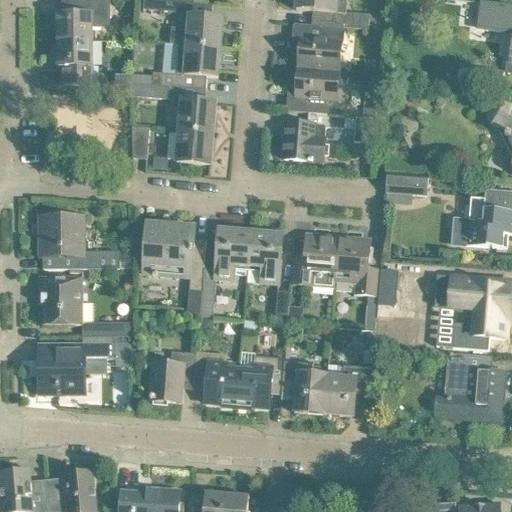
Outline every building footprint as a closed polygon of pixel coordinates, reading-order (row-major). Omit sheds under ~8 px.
[(110,0),(62,0),(62,11),(67,11),(67,16),(58,16),(59,43),(93,42),(93,29),(111,28),(110,0)] [(297,0),(296,12),(321,14),(320,28),(339,30),(370,32),(371,15),(346,13),(347,0),(297,0)] [(511,5),(480,2),(466,0),(448,0),(445,23),(476,30),(511,34),(511,45),(511,55),(511,5)] [(173,3),(145,1),(144,11),(191,16),(191,17),(182,17),(181,32),(172,31),(170,45),(187,47),(221,50),(223,20),(212,19),(213,6),(194,4),(173,3)] [(338,43),(339,30),(320,28),(295,26),(293,55),(292,55),(291,56),(301,56),(299,70),(339,73),(342,43),(338,43)] [(93,86),(93,42),(59,43),(59,69),(67,68),(67,74),(63,74),(63,87),(93,86)] [(218,80),(221,50),(187,47),(186,63),(179,63),(177,76),(154,74),(154,78),(132,76),(132,86),(206,93),(207,79),(218,80)] [(337,103),(339,73),(299,70),(298,84),(289,83),(289,84),(290,84),(288,113),(309,115),(332,117),(333,103),(337,103)] [(475,71),(473,86),(504,90),(506,75),(475,71)] [(132,86),(132,76),(131,77),(116,77),(116,86),(132,86)] [(205,104),(206,93),(132,86),(132,98),(171,102),(182,103),(180,133),(214,136),(216,105),(205,104)] [(511,107),(510,107),(503,105),(493,111),(489,120),(493,126),(502,129),(505,128),(511,141),(511,107)] [(375,146),(377,126),(378,120),(332,117),(309,115),(308,127),(287,125),(284,161),(324,165),(327,130),(355,132),(354,144),(375,146)] [(151,131),(133,129),(134,161),(148,162),(151,131)] [(211,167),(214,136),(180,133),(177,164),(211,167)] [(389,175),(387,195),(428,198),(430,178),(389,175)] [(511,193),(500,193),(486,192),(486,201),(472,200),(470,221),(454,220),(452,246),(503,251),(505,236),(511,236),(511,193)] [(44,272),(121,271),(129,271),(129,263),(121,263),(121,253),(86,254),(85,218),(39,218),(40,260),(44,260),(44,272)] [(148,226),(147,246),(144,276),(191,280),(190,292),(186,292),(184,318),(201,319),(203,287),(207,242),(195,241),(196,230),(148,226)] [(249,268),(252,235),(220,232),(216,282),(233,283),(235,267),(249,268)] [(284,237),(252,235),(249,268),(250,268),(248,284),(280,287),(284,237)] [(335,291),(336,285),(339,242),(307,239),(306,259),(294,258),(291,292),(314,294),(315,289),(335,291)] [(371,245),(339,242),(336,285),(355,287),(354,297),(369,298),(366,332),(376,333),(380,289),(381,272),(369,271),(371,245)] [(399,273),(381,272),(380,289),(398,290),(399,273)] [(83,280),(60,280),(40,280),(40,299),(45,299),(45,328),(83,328),(83,325),(83,306),(83,280)] [(508,319),(508,312),(509,304),(511,304),(511,291),(479,288),(479,282),(459,280),(457,310),(475,312),(473,338),(506,340),(507,320),(510,320),(510,319),(508,319)] [(217,288),(203,287),(201,319),(214,320),(217,288)] [(288,326),(290,308),(291,294),(279,292),(276,325),(288,326)] [(201,320),(200,332),(208,333),(212,329),(213,321),(201,320)] [(134,325),(83,325),(83,328),(83,340),(134,340),(134,325)] [(99,366),(99,362),(118,362),(118,355),(134,355),(134,340),(83,340),(83,348),(66,348),(66,361),(40,361),(40,397),(86,397),(86,396),(79,396),(78,378),(86,378),(86,374),(91,374),(99,366)] [(365,352),(364,365),(373,366),(374,357),(374,353),(365,352)] [(183,381),(195,382),(198,356),(172,354),(171,368),(155,367),(152,403),(181,405),(183,381)] [(237,408),(240,372),(226,371),(228,357),(198,354),(198,356),(195,382),(207,383),(206,405),(237,408)] [(493,359),(473,357),(450,356),(447,399),(439,399),(437,419),(501,424),(505,375),(488,373),(489,360),(493,360),(493,359)] [(282,390),(285,364),(285,361),(256,359),(254,373),(240,372),(237,408),(269,411),(271,389),(282,390)] [(448,375),(450,361),(440,361),(439,375),(448,375)] [(325,417),(328,379),(328,377),(312,376),(313,366),(285,364),(282,390),(281,402),(282,402),(283,386),(297,387),(295,415),(325,417)] [(370,398),(372,378),(373,371),(329,367),(328,377),(328,379),(325,417),(325,416),(354,419),(356,396),(370,398)] [(30,472),(0,474),(0,477),(1,492),(0,491),(0,511),(49,511),(48,490),(32,491),(30,472)] [(64,488),(48,490),(49,511),(96,511),(94,473),(63,476),(64,488)] [(122,494),(120,511),(179,511),(181,493),(155,491),(155,497),(122,494)] [(248,511),(250,499),(224,497),(223,503),(207,501),(207,496),(206,496),(204,511),(248,511)] [(307,511),(326,511),(328,498),(309,496),(307,511)] [(457,511),(456,502),(455,502),(455,505),(424,507),(424,511),(501,511),(501,506),(459,509),(459,511),(457,511)]
